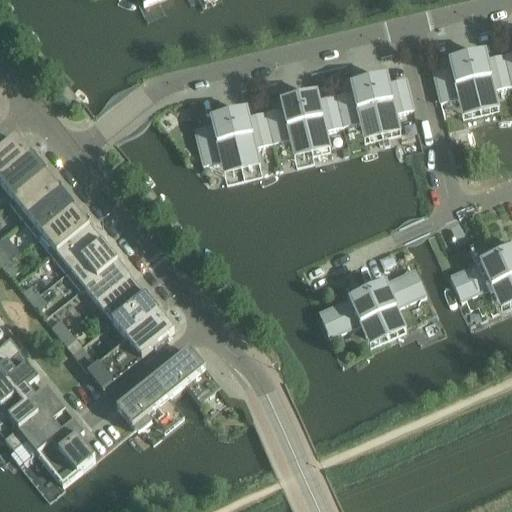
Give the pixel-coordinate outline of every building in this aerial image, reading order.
[(142,0),(146,7),(143,8),(144,10),(165,0),(142,0)] [(487,64),(485,59),(468,63),(478,105),(496,100),(494,95),(511,91),(504,60),(487,64)] [(451,72),(433,77),(441,108),(459,104),(460,109),(478,105),(468,63),(450,67),(451,72)] [(396,119),(414,114),(406,83),(388,88),(387,83),(369,87),(379,128),(397,124),(396,119)] [(353,96),(335,101),(343,132),(360,127),(362,133),(379,128),(369,87),(351,91),(353,96)] [(317,99),(299,104),(309,145),(327,141),(326,136),(343,132),(335,101),(318,105),(317,99)] [(299,104),(281,108),(283,113),(266,117),(273,149),(290,144),(291,150),(309,145),(299,104)] [(247,116),(229,121),(239,162),(257,158),(256,153),(273,149),(266,117),(248,122),(247,116)] [(229,121),(211,125),(213,130),(195,134),(204,171),(239,162),(229,121)] [(0,184),(31,160),(17,142),(10,147),(9,145),(0,151),(0,184)] [(0,184),(0,187),(0,188),(13,203),(9,207),(10,208),(47,178),(32,160),(31,160),(0,184)] [(10,208),(24,225),(61,195),(60,195),(47,179),(48,179),(47,178),(10,208)] [(24,225),(38,243),(75,213),(61,195),(24,225)] [(38,243),(52,260),(89,230),(88,230),(75,214),(76,214),(75,213),(38,243)] [(52,260),(66,278),(103,248),(89,230),(52,260)] [(0,267),(3,271),(12,264),(0,248),(0,267)] [(66,278),(80,295),(117,265),(117,264),(116,265),(103,249),(104,248),(103,248),(66,278)] [(511,249),(497,256),(511,290),(511,249)] [(497,304),(511,296),(511,290),(497,256),(479,264),(481,268),(461,277),(472,301),(492,293),(497,304)] [(393,258),(381,263),(385,271),(397,266),(393,258)] [(11,281),(20,273),(12,264),(3,271),(11,281)] [(85,293),(98,309),(132,282),(117,265),(80,295),(81,297),(85,293)] [(366,293),(383,332),(401,324),(396,313),(416,305),(405,280),(385,289),(384,285),(366,293)] [(132,283),(132,282),(98,309),(112,327),(146,300),(145,299),(144,300),(131,284),(132,283)] [(24,297),(31,306),(40,299),(33,289),(24,297)] [(366,340),(383,332),(366,293),(348,301),(350,305),(330,313),(341,338),(361,329),(366,340)] [(39,316),(48,308),(40,299),(31,306),(39,316)] [(160,318),(146,300),(112,327),(128,346),(149,328),(160,319),(159,319),(160,318)] [(160,319),(149,328),(128,346),(142,363),(154,354),(155,356),(170,345),(168,342),(174,337),(160,319)] [(52,332),(59,341),(68,334),(61,324),(52,332)] [(67,351),(76,343),(68,334),(59,341),(67,351)] [(0,377),(21,360),(3,337),(0,340),(0,377)] [(97,369),(96,368),(82,351),(73,358),(88,377),(97,369)] [(153,385),(169,404),(170,404),(186,391),(200,408),(220,392),(190,355),(153,385)] [(21,360),(0,377),(0,412),(1,413),(39,382),(21,360)] [(108,366),(98,374),(112,393),(123,385),(108,366)] [(19,436),(52,409),(58,405),(39,382),(1,413),(0,412),(0,429),(9,423),(18,434),(19,436)] [(152,427),(148,422),(150,420),(165,438),(184,422),(170,404),(169,404),(153,385),(117,414),(133,434),(134,433),(139,438),(152,427)] [(27,445),(36,457),(75,426),(58,405),(52,409),(19,436),(18,434),(5,444),(14,455),(27,445)] [(63,490),(96,463),(79,443),(85,438),(75,426),(36,457),(63,490)]
